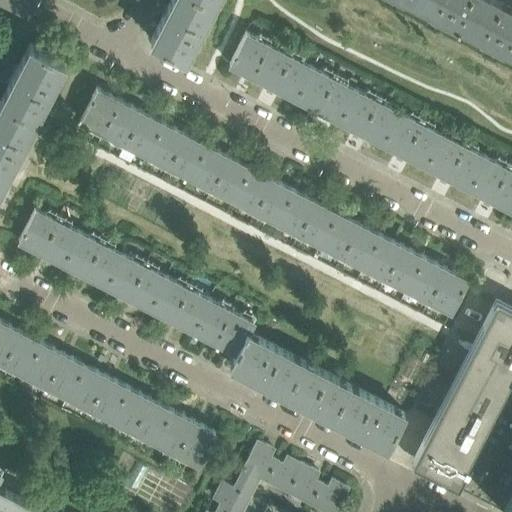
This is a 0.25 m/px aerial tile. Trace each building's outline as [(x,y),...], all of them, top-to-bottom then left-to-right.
[(184,55),(212,0),(169,0),(167,5),(166,4),(161,13),(162,14),(150,38),(184,55)] [(468,29),(483,0),(419,0),(418,3),(456,23),(455,25),(457,26),(459,24),(468,29)] [(511,51),(511,7),(505,4),(497,0),(483,0),(468,29),(511,51)] [(252,74),(269,42),(246,30),(229,62),(252,74)] [(35,115),(63,60),(64,59),(30,41),(17,65),(16,65),(11,74),(13,74),(1,98),(35,115)] [(274,86),(291,53),(269,42),(252,74),(274,86)] [(295,97),(312,64),(291,53),(274,86),(295,97)] [(317,108),(334,75),(312,64),(295,97),(317,108)] [(339,119),(355,86),(334,75),(317,108),(339,119)] [(103,130),(120,98),(97,86),(80,118),(103,130)] [(361,130),(377,98),(355,86),(339,119),(361,130)] [(0,166),(6,170),(35,115),(1,98),(0,99),(0,166)] [(124,141),(141,108),(120,98),(103,130),(124,141)] [(381,141),(398,109),(377,98),(361,130),(381,141)] [(146,152),(163,120),(141,108),(124,141),(146,152)] [(403,153),(420,120),(398,109),(381,141),(403,153)] [(168,164),(185,131),(163,120),(146,152),(168,164)] [(426,164),(442,131),(420,120),(403,153),(426,164)] [(189,175),(206,142),(185,131),(168,164),(189,175)] [(446,175),(464,142),(442,131),(426,164),(446,175)] [(211,186),(228,153),(206,142),(189,175),(211,186)] [(469,187),(486,154),(464,142),(446,175),(469,187)] [(232,197),(249,164),(228,153),(211,186),(232,197)] [(490,197),(507,165),(486,154),(469,187),(490,197)] [(254,208),(271,176),(249,164),(232,197),(254,208)] [(511,208),(511,167),(507,165),(490,197),(511,208)] [(276,219),(293,187),(271,176),(254,208),(276,219)] [(298,230),(314,198),(293,187),(276,219),(298,230)] [(319,242),(336,209),(314,198),(298,230),(319,242)] [(40,249),(57,217),(35,205),(18,238),(40,249)] [(341,253),(358,221),(336,209),(319,242),(341,253)] [(62,261),(79,228),(57,217),(40,249),(62,261)] [(363,264),(380,232),(358,221),(341,253),(363,264)] [(83,272),(100,239),(79,228),(62,261),(83,272)] [(385,275),(402,243),(380,232),(363,264),(385,275)] [(106,283),(122,251),(100,239),(83,272),(106,283)] [(406,287),(423,254),(402,243),(385,275),(406,287)] [(127,294),(144,262),(122,251),(106,283),(127,294)] [(428,298),(445,265),(423,254),(406,287),(428,298)] [(149,306),(166,273),(144,262),(127,294),(149,306)] [(450,309),(467,277),(445,265),(428,298),(450,309)] [(171,317),(188,284),(166,273),(149,306),(171,317)] [(193,328),(209,295),(188,284),(171,317),(193,328)] [(212,338),(230,306),(209,295),(193,328),(212,338)] [(511,303),(506,301),(495,295),(411,459),(423,465),(501,505),(502,506),(508,509),(511,511),(511,303)] [(248,329),(254,319),(230,306),(212,338),(235,350),(247,329),(248,329)] [(0,359),(2,360),(19,328),(0,318),(0,359)] [(24,372),(41,339),(19,328),(2,360),(24,372)] [(281,347),(248,329),(247,329),(235,350),(229,363),(253,375),(252,377),(257,379),(261,381),(262,380),(285,391),(303,358),(281,347)] [(46,383),(63,350),(41,339),(24,372),(46,383)] [(68,394),(84,362),(63,350),(46,383),(68,394)] [(331,415),(349,381),(303,358),(285,391),(308,403),(307,405),(312,408),(316,410),(317,408),(331,415)] [(89,406),(106,373),(84,362),(68,394),(89,406)] [(111,416),(128,384),(106,373),(89,406),(111,416)] [(404,410),(396,406),(349,381),(331,415),(354,427),(353,429),(357,431),(362,433),(363,432),(387,444),(404,410)] [(132,428),(149,395),(128,384),(111,416),(132,428)] [(154,439),(171,406),(149,395),(132,428),(154,439)] [(176,450),(193,418),(171,406),(154,439),(176,450)] [(198,462),(215,429),(193,418),(176,450),(198,462)] [(266,477),(276,457),(269,453),(273,446),(257,437),(242,465),(243,465),(233,484),(249,493),(259,474),(266,477)] [(288,489),(302,461),(286,453),(283,460),(276,457),(266,477),(288,489)] [(310,500),(321,480),(314,476),(318,469),(302,461),(288,489),(310,500)] [(332,511),(333,511),(348,485),(331,476),(327,483),(321,480),(310,500),(332,511)] [(231,511),(239,511),(249,493),(233,484),(222,478),(213,495),(221,498),(218,504),(231,511)] [(48,511),(50,511),(27,499),(0,484),(0,511),(48,511)]
